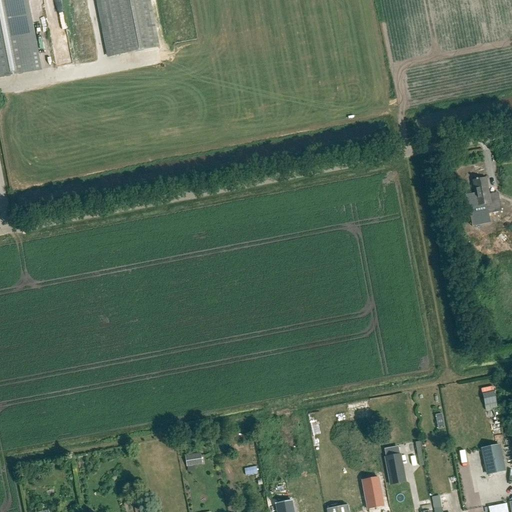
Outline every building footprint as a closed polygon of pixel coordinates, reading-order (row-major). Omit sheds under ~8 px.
[(0,0),(0,78),(41,70),(27,0),(0,0)] [(97,0),(109,57),(158,48),(148,0),(97,0)] [(490,201),(488,195),(485,179),(473,182),(478,206),(485,205),(487,215),(501,212),(498,200),(490,201)] [(481,410),(493,408),(490,391),(478,393),(481,410)] [(504,472),(498,447),(483,451),(488,475),(504,472)] [(187,468),(202,466),(200,453),(185,455),(187,468)] [(390,479),(404,477),(400,455),(386,458),(390,479)] [(378,478),(362,481),(368,510),(383,507),(378,478)] [(439,497),(432,499),(433,508),(441,507),(439,497)] [(275,504),(277,511),(293,511),(291,501),(275,504)]
